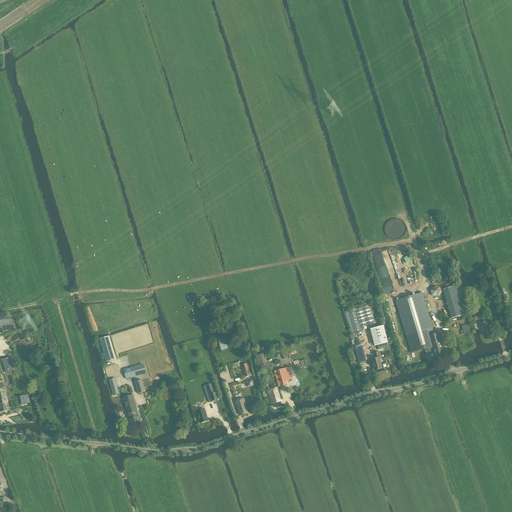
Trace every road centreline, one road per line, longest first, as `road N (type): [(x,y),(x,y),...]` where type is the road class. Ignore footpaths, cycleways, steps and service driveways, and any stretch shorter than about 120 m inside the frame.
road 1 (track): [(99,444),(57,303),(69,294),(144,290),(413,239),(426,291)]
road 2 (unclassified): [(0,433),(184,450),(511,354)]
